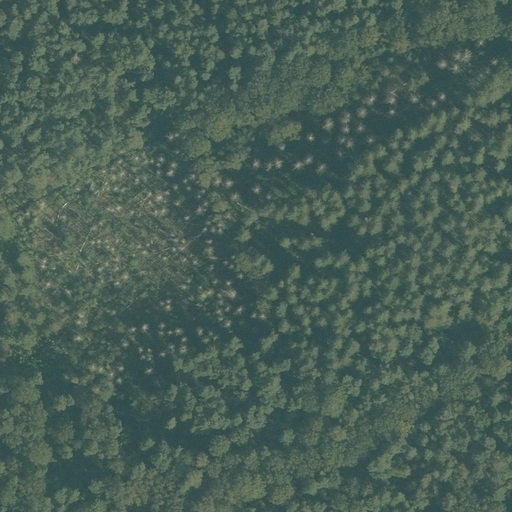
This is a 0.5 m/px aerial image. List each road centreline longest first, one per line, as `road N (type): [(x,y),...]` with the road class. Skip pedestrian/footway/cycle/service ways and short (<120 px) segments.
road 1 (track): [(0,218),(417,0)]
road 2 (track): [(120,0),(291,370)]
